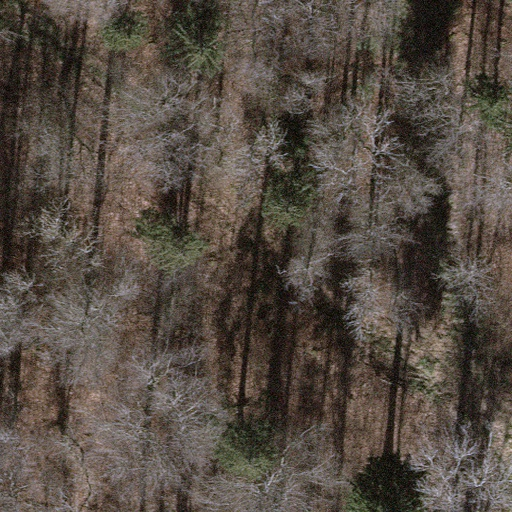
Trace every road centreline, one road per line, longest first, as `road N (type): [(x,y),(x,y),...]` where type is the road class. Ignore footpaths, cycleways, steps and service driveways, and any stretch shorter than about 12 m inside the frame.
road 1 (track): [(279,232),(0,2)]
road 2 (track): [(279,232),(502,403)]
